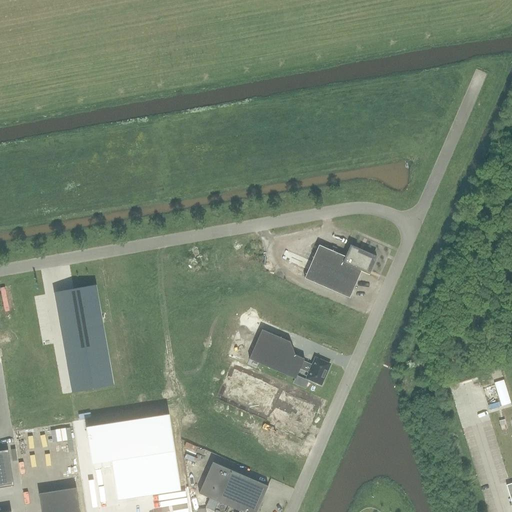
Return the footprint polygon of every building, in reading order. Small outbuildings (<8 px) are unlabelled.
[(371,271),(377,257),(363,251),(362,253),(358,252),(359,249),(351,246),(346,257),(319,245),(305,278),(350,298),(362,270),(367,272),(368,270),(371,271)] [(149,280),(115,286),(124,335),(222,317),(213,268),(179,274),(178,271),(149,276),(149,280)] [(96,286),(56,293),(73,392),(113,384),(96,286)] [(313,365),(304,361),(305,359),(296,354),(290,341),(262,329),(249,359),(296,379),(300,369),(309,373),(307,378),(321,384),(330,364),(316,358),(313,365)] [(268,422),(282,391),(233,369),(220,401),(268,422)] [(511,403),(504,380),(495,383),(502,406),(511,403)] [(294,403),(290,412),(296,415),(290,428),(302,433),(308,420),(310,421),(314,412),(294,403)] [(220,413),(208,438),(284,471),(291,454),(279,449),(283,440),(220,413)] [(181,490),(170,414),(87,427),(92,464),(112,461),(118,499),(181,490)] [(0,450),(0,487),(14,486),(9,450),(0,450)] [(213,462),(199,493),(232,508),(240,511),(239,511),(257,511),(262,502),(262,501),(268,486),(213,462)] [(43,511),(82,511),(78,486),(40,493),(43,511)]
